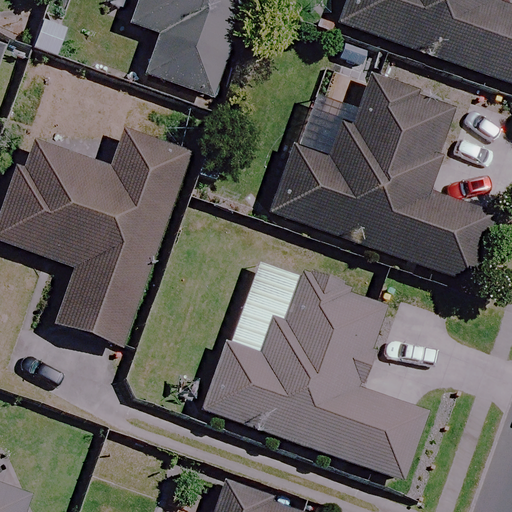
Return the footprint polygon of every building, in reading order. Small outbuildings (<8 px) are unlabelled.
[(240,0),(134,0),(123,32),(153,42),(139,84),(204,106),(240,0)] [(490,0),(349,0),(338,31),(511,94),(511,18),(487,9),(490,0)] [(448,115),(364,86),(333,75),(321,107),(308,103),(289,156),(266,221),(463,290),(486,224),(418,200),(448,115)] [(180,160),(116,138),(103,177),(19,148),(0,202),(0,251),(67,274),(47,331),(114,354),(180,160)] [(274,276),(251,268),(197,419),(392,488),(416,421),(347,397),(380,305),(277,268),(274,276)] [(0,511),(13,511),(17,501),(0,496),(0,511)] [(263,511),(219,496),(212,511),(263,511)]
